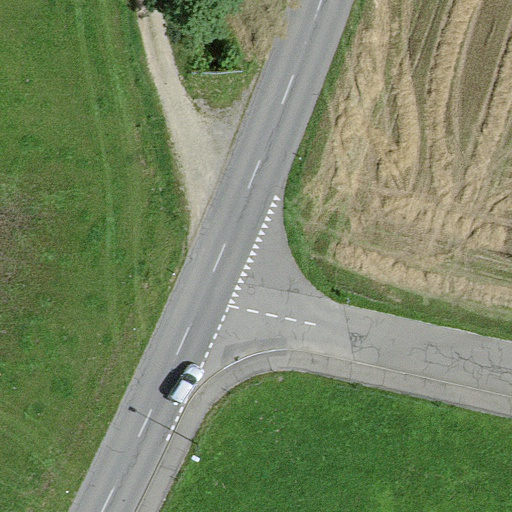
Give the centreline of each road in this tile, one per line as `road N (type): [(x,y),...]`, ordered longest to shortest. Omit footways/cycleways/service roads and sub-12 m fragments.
road 1 (tertiary): [(316,0),(204,300)]
road 2 (residential): [(511,368),(204,300)]
road 3 (track): [(229,232),(175,113),(152,0)]
road 4 (tertiary): [(204,300),(99,511)]
